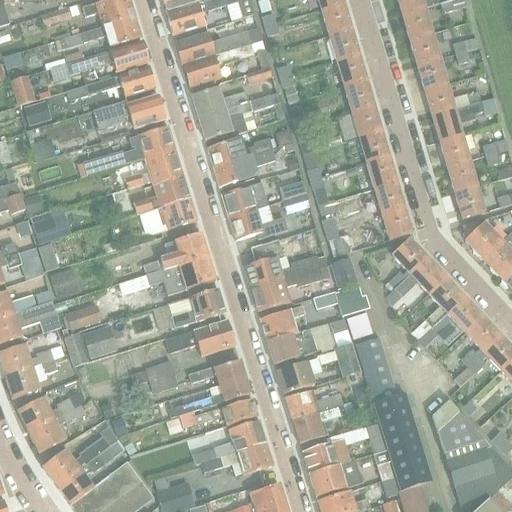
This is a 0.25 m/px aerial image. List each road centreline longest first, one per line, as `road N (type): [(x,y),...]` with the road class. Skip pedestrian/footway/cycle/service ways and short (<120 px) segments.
road 1 (residential): [(302,511),(141,0)]
road 2 (residential): [(511,328),(431,239),(359,0)]
